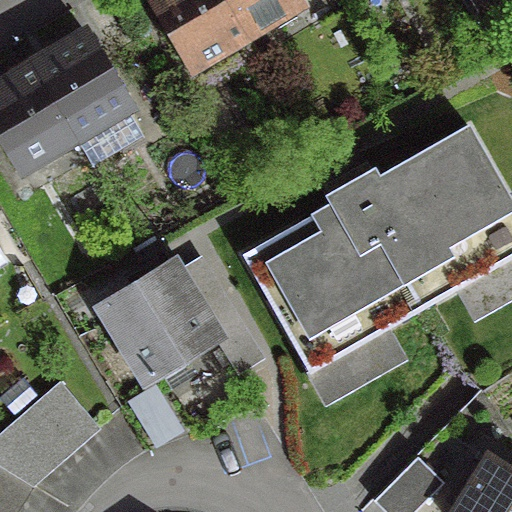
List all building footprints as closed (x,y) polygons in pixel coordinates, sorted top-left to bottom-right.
[(221,0),(148,0),(189,68),(242,36),(221,0)] [(296,4),(293,0),(221,0),(242,36),(296,4)] [(501,4),(498,0),(456,0),(470,22),(501,4)] [(83,35),(28,67),(70,137),(125,106),(83,35)] [(28,67),(0,83),(0,141),(17,170),(70,137),(28,67)] [(380,332),(457,288),(452,280),(485,261),(507,298),(511,295),(511,212),(464,128),(374,179),(369,172),(325,197),(329,205),(239,256),(322,403),(363,380),(342,342),(375,323),(380,332)] [(165,265),(100,305),(146,379),(211,339),(165,265)] [(55,382),(32,402),(71,447),(94,428),(55,382)] [(0,430),(0,467),(28,485),(71,447),(32,402),(0,430)] [(445,501),(454,507),(450,511),(511,511),(511,470),(486,455),(467,485),(458,480),(445,501)] [(0,511),(11,511),(28,485),(0,467),(0,511)] [(413,511),(395,500),(383,511),(413,511)]
